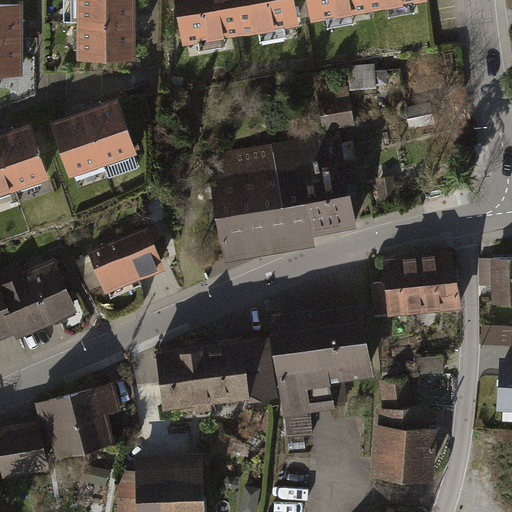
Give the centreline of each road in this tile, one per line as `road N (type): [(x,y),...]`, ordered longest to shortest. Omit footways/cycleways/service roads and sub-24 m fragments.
road 1 (tertiary): [(511,211),(359,243),(0,397)]
road 2 (residential): [(511,179),(481,0)]
